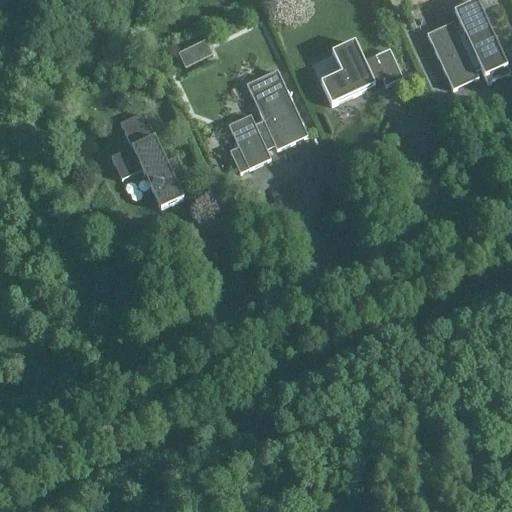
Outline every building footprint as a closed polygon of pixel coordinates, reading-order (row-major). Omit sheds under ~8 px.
[(510,77),(476,5),(454,16),(461,31),(455,33),(452,27),(427,39),(452,94),(478,82),(475,75),(480,73),(487,88),(510,77)] [(205,43),(178,57),(185,71),(213,57),(205,43)] [(364,67),(354,46),(332,56),(341,77),(321,87),(331,109),(383,85),(385,90),(402,82),(389,54),(372,61),(373,63),(364,67)] [(276,75),(246,89),(265,129),(256,133),(250,120),(228,130),(238,151),(229,155),(240,177),(270,163),(264,150),(273,146),(276,154),(307,140),(276,75)] [(161,156),(143,117),(120,127),(131,151),(111,161),(114,168),(121,183),(142,174),(160,213),(183,203),(176,189),(187,184),(176,161),(166,166),(161,156)]
